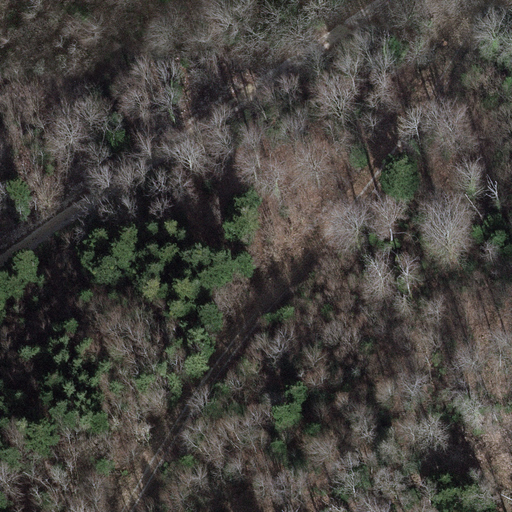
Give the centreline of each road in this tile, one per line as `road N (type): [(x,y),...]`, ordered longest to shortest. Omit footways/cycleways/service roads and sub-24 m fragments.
road 1 (track): [(507,0),(251,331),(141,479),(126,511)]
road 2 (track): [(375,0),(0,260)]
